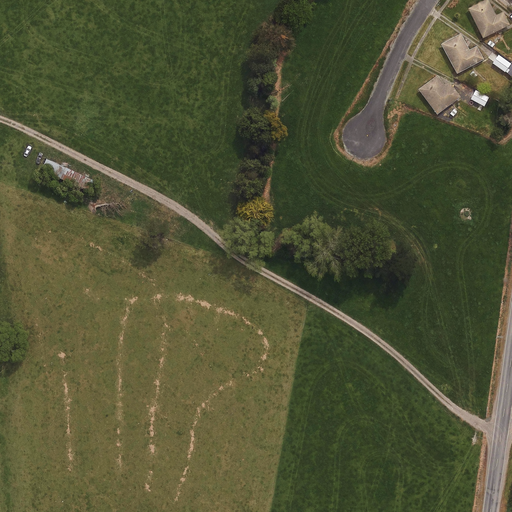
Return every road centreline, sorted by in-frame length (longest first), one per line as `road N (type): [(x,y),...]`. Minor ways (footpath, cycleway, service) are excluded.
road 1 (track): [(500,431),(472,421),(369,333),(162,198),(0,121)]
road 2 (secondary): [(489,511),(511,351)]
road 3 (residential): [(364,137),(394,59),(429,0)]
